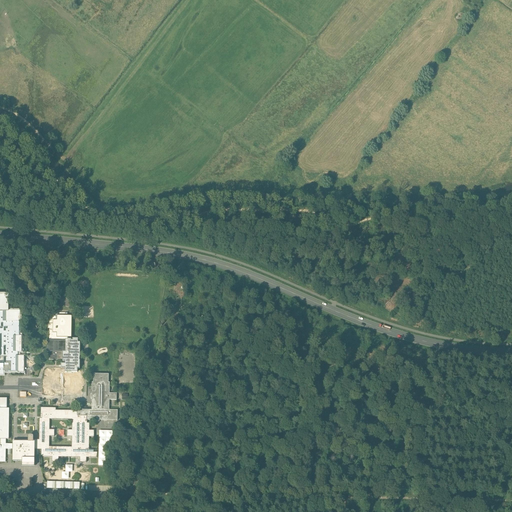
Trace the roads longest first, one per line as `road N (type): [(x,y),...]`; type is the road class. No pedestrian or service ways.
road 1 (secondary): [(511,351),(432,342),(169,250),(0,233)]
road 2 (track): [(411,498),(8,489)]
road 3 (track): [(128,494),(156,415),(150,375),(160,334),(167,334),(165,343)]
